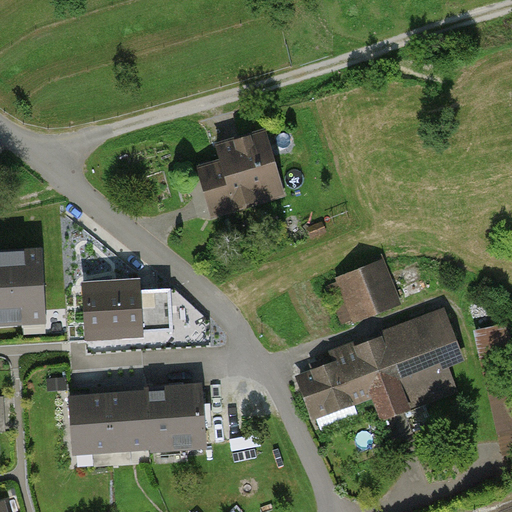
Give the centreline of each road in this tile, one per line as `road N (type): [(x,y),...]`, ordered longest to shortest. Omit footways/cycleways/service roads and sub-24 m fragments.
road 1 (residential): [(334,511),(231,316),(0,124)]
road 2 (track): [(40,160),(511,10)]
